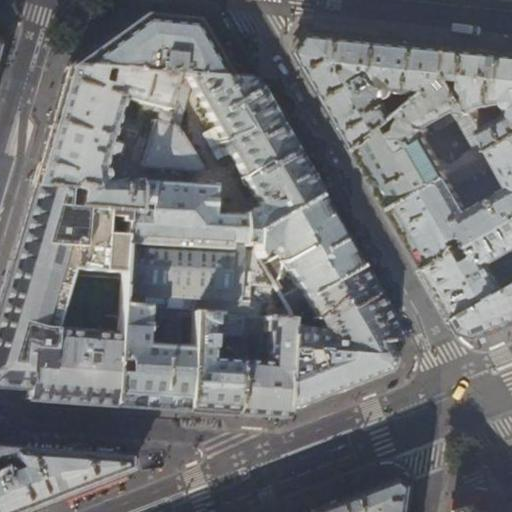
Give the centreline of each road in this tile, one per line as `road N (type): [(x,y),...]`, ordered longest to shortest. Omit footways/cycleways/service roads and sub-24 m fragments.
road 1 (tertiary): [(471,403),(241,0)]
road 2 (secondary): [(193,511),(416,425)]
road 3 (tertiary): [(43,0),(0,154)]
